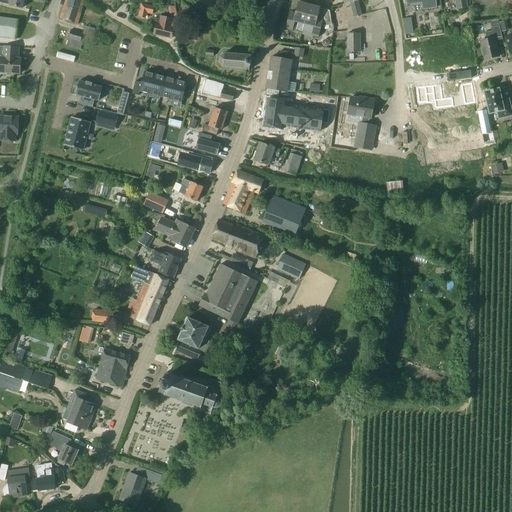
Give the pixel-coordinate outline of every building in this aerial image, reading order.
[(0,0),(0,37),(15,40),(18,20),(0,17),(0,0),(5,0),(5,3),(10,4),(10,5),(22,8),(24,0),(0,0)] [(77,25),(84,0),(65,0),(60,19),(77,25)] [(362,15),(358,0),(343,0),(345,3),(350,2),(353,17),(362,15)] [(423,10),(437,8),(435,0),(406,0),(407,5),(422,2),(423,10)] [(453,0),(453,1),(455,1),(457,10),(468,8),(467,0),(453,0)] [(292,29),(302,32),(309,5),(299,2),(296,14),(290,12),(286,28),(292,30),(292,29)] [(154,6),(141,3),(138,16),(147,18),(148,14),(152,15),(154,6)] [(320,8),(309,5),(302,32),(312,34),(312,35),(318,37),(322,21),(317,19),(320,8)] [(176,6),(169,8),(170,18),(178,16),(176,6)] [(154,35),(171,38),(172,36),(174,25),(175,21),(158,17),(154,35)] [(501,33),(498,20),(490,22),(492,31),(485,33),(487,40),(481,41),(485,60),(499,57),(495,41),(503,39),(501,33)] [(89,44),(92,36),(93,37),(96,29),(85,26),(83,33),(71,29),(66,46),(80,50),(82,43),(89,44)] [(412,26),(404,27),(405,35),(413,34),(412,26)] [(361,52),(360,33),(346,33),(347,53),(361,52)] [(18,47),(0,46),(0,74),(7,75),(7,73),(20,74),(21,59),(18,58),(18,47)] [(304,49),(296,48),(294,55),(303,56),(304,49)] [(75,62),(77,56),(58,51),(56,57),(75,62)] [(271,57),(268,76),(276,78),(277,74),(283,75),(283,70),(290,71),(293,53),(280,51),(279,58),(271,57)] [(250,56),(225,53),(220,57),(220,63),(223,67),(249,69),(250,56)] [(444,63),(446,71),(470,66),(468,58),(444,63)] [(276,78),(268,76),(266,88),(287,92),(295,92),(296,86),(288,85),(290,71),(283,70),(283,75),(277,74),(276,78)] [(150,94),(155,75),(144,72),(141,83),(135,82),(132,94),(139,96),(140,91),(150,94)] [(166,77),(155,75),(150,94),(161,97),(166,77)] [(176,80),(166,77),(161,97),(171,99),(176,80)] [(187,83),(176,80),(171,99),(182,102),(187,83)] [(98,101),(102,87),(92,84),(92,83),(86,82),(86,83),(80,81),(78,86),(76,86),(74,95),(81,96),(79,102),(93,105),(94,100),(98,101)] [(219,87),(205,83),(202,94),(232,101),(234,93),(219,89),(219,87)] [(441,85),(417,88),(419,103),(427,102),(427,103),(433,103),(433,101),(435,101),(436,108),(453,106),(452,98),(442,99),(441,85)] [(499,89),(484,92),(489,114),(497,112),(499,119),(511,115),(511,113),(509,99),(502,101),(499,89)] [(127,101),(128,97),(129,94),(128,93),(123,92),(121,99),(127,101)] [(364,100),(351,97),(348,114),(357,116),(363,117),(362,122),(369,123),(370,118),(371,118),(374,100),(364,98),(364,100)] [(288,101),(268,98),(264,126),(284,129),(284,126),(320,131),(323,110),(287,104),(288,101)] [(227,112),(214,107),(209,126),(205,124),(202,131),(217,136),(219,129),(221,130),(227,112)] [(487,110),(478,112),(482,135),(491,133),(487,110)] [(97,122),(114,127),(117,116),(100,111),(97,122)] [(18,117),(0,116),(0,140),(17,142),(18,117)] [(89,122),(70,118),(64,146),(83,151),(89,122)] [(377,125),(358,122),(353,148),(372,151),(377,125)] [(158,124),(154,141),(161,143),(165,126),(158,124)] [(217,155),(220,144),(219,144),(210,142),(212,136),(200,133),(196,149),(217,155)] [(457,139),(427,144),(429,158),(459,154),(457,139)] [(281,150),(274,148),(260,143),(254,160),(268,165),(271,155),(278,157),(281,150)] [(302,157),(290,153),(284,172),(296,176),(302,157)] [(187,155),(184,166),(209,173),(212,162),(187,155)] [(493,174),(501,172),(499,164),(491,165),(493,174)] [(263,181),(237,170),(232,182),(223,204),(245,213),(254,191),(258,193),(263,181)] [(185,196),(196,202),(203,187),(184,179),(178,192),(185,196)] [(404,192),(402,181),(386,183),(387,194),(404,192)] [(169,200),(149,192),(143,205),(163,214),(169,200)] [(306,208),(273,195),(262,222),(295,235),(306,208)] [(324,216),(327,209),(315,204),(312,211),(324,216)] [(93,215),(105,218),(107,210),(95,207),(93,215)] [(175,223),(162,217),(156,231),(169,237),(168,239),(187,247),(195,228),(176,220),(175,223)] [(323,217),(322,225),(332,227),(333,219),(323,217)] [(233,227),(218,222),(211,239),(232,247),(231,249),(247,255),(247,254),(255,257),(263,237),(233,226),(233,227)] [(151,261),(162,266),(159,273),(173,278),(181,259),(168,253),(167,256),(155,251),(151,261)] [(246,266),(248,258),(233,253),(231,261),(246,266)] [(307,264),(302,262),(284,254),(276,269),(299,280),(307,264)] [(113,270),(119,272),(121,267),(115,264),(113,270)] [(150,325),(168,280),(135,267),(131,278),(144,283),(137,300),(139,301),(133,318),(150,325)] [(223,317),(229,320),(238,324),(258,281),(227,267),(222,277),(216,274),(207,294),(204,300),(226,311),(223,317)] [(94,310),(92,321),(102,322),(103,311),(94,310)] [(22,313),(11,323),(15,328),(27,318),(22,313)] [(208,327),(188,318),(178,340),(180,341),(175,350),(198,360),(202,350),(205,352),(210,342),(203,339),(208,327)] [(232,335),(238,324),(229,320),(223,331),(232,335)] [(20,331),(8,327),(0,349),(12,354),(20,331)] [(87,328),(83,327),(80,335),(84,336),(82,342),(90,344),(94,329),(87,327),(87,328)] [(283,338),(285,333),(274,328),(272,333),(283,338)] [(123,332),(120,343),(132,346),(135,335),(123,332)] [(276,355),(281,358),(287,347),(281,344),(276,355)] [(115,361),(128,365),(130,356),(105,349),(99,370),(109,372),(111,364),(113,365),(115,361)] [(0,387),(19,394),(23,381),(48,389),(53,376),(2,359),(0,365),(0,387)] [(122,386),(128,365),(115,361),(113,365),(111,364),(109,372),(99,370),(96,379),(122,386)] [(172,375),(166,373),(164,378),(162,378),(159,386),(161,387),(158,393),(165,394),(165,395),(200,407),(199,411),(210,415),(213,408),(216,408),(219,407),(220,405),(222,403),(221,399),(220,397),(218,395),(222,383),(210,379),(207,387),(172,375)] [(89,395),(74,389),(66,411),(71,413),(67,422),(86,429),(92,416),(90,415),(94,405),(86,402),(89,395)] [(10,426),(19,429),(24,415),(15,412),(10,426)] [(50,434),(53,427),(46,424),(43,430),(50,434)] [(72,440),(54,431),(48,444),(56,448),(56,449),(62,452),(58,459),(71,465),(78,450),(69,446),(72,440)] [(16,441),(7,437),(5,446),(15,448),(16,441)] [(31,479),(31,481),(32,491),(39,490),(39,491),(55,489),(54,483),(64,482),(63,470),(61,468),(52,469),(51,464),(44,465),(45,465),(36,466),(38,478),(31,479)] [(26,482),(31,481),(31,479),(29,468),(8,471),(9,477),(7,478),(8,484),(7,484),(3,490),(3,495),(6,498),(10,497),(10,498),(28,496),(26,482)] [(149,470),(145,479),(129,473),(119,499),(136,505),(146,480),(159,485),(162,475),(149,470)]
